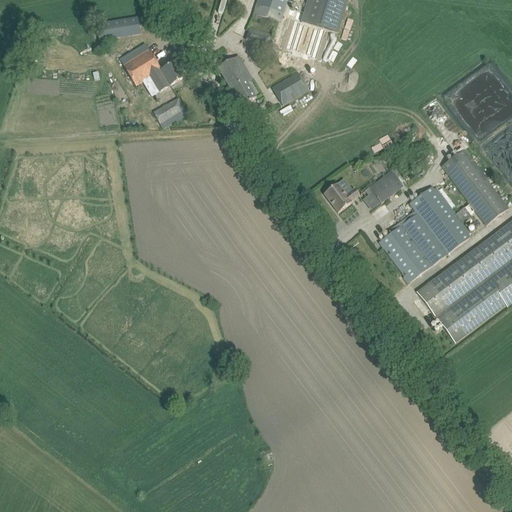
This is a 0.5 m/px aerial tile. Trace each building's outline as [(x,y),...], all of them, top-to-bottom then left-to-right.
[(257,0),(253,15),(280,24),(287,0),(257,0)] [(307,0),(301,23),(338,34),(348,0),(307,0)] [(138,19),(128,20),(97,25),(99,42),(140,35),(138,19)] [(281,61),(306,70),(318,30),(301,24),(284,19),(273,55),(282,58),(281,61)] [(250,28),(246,41),(254,43),(258,31),(250,28)] [(152,98),(175,84),(183,79),(174,63),(161,71),(145,45),(120,60),(136,87),(143,83),(152,98)] [(233,60),(226,64),(218,69),(241,108),(256,99),(233,60)] [(297,74),(272,89),(282,106),(308,91),(297,74)] [(448,145),(464,133),(437,98),(422,109),(448,145)] [(126,128),(138,124),(131,100),(119,104),(126,128)] [(162,130),(179,121),(187,116),(178,100),(153,115),(162,130)] [(487,227),(509,210),(464,150),(442,167),(487,227)] [(381,205),(402,189),(395,180),(400,177),(395,170),(392,173),(391,172),(368,189),(381,205)] [(337,185),(324,195),(338,214),(351,204),(351,203),(359,197),(354,190),(346,197),(337,185)] [(388,237),(379,244),(409,284),(417,278),(471,238),(459,223),(469,216),(464,209),(454,216),(433,187),(418,199),(410,205),(415,212),(417,215),(388,237)] [(511,222),(416,294),(455,345),(511,301),(511,222)] [(265,466),(274,464),(272,450),(263,452),(265,466)]
